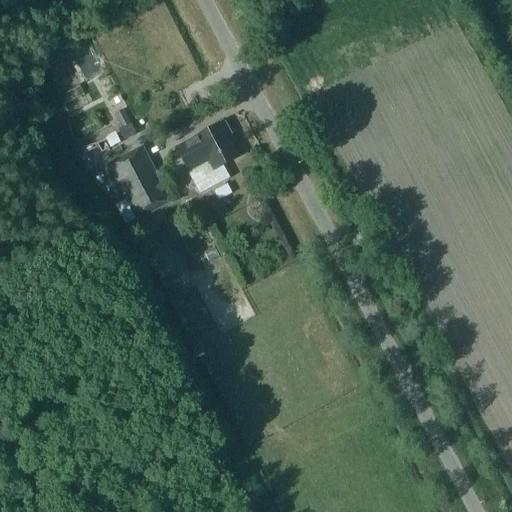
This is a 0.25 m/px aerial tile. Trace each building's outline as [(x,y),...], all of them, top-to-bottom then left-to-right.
[(75,61),(95,51),(88,36),(68,46),(75,61)] [(130,125),(118,131),(124,142),(135,136),(130,125)] [(222,126),(178,149),(199,189),(203,190),(225,179),(226,174),(222,167),(239,158),(228,137),(232,136),(226,125),(223,127),(222,126)] [(77,150),(81,160),(117,143),(113,133),(77,150)] [(109,166),(138,221),(172,203),(144,148),(109,166)] [(181,211),(163,221),(170,236),(189,226),(181,211)]
